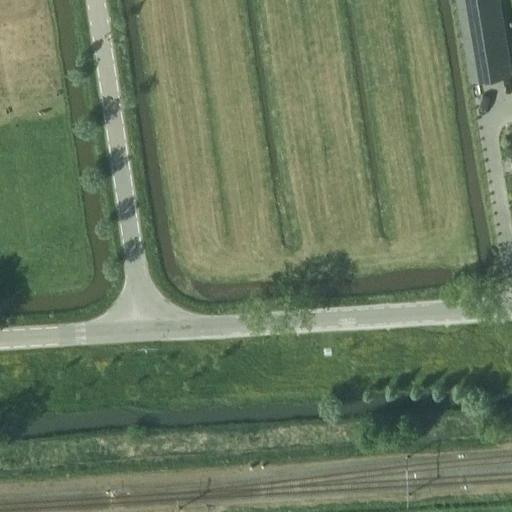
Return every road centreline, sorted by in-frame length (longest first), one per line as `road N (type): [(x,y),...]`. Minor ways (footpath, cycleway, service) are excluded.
road 1 (unclassified): [(143,332),(511,309)]
road 2 (unclassified): [(143,332),(94,0)]
road 3 (unclassified): [(0,339),(143,332)]
